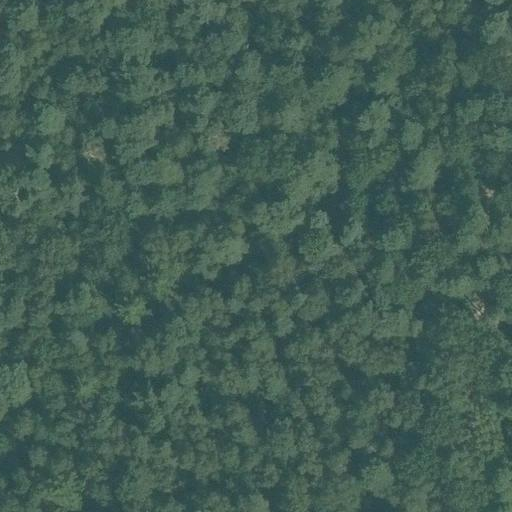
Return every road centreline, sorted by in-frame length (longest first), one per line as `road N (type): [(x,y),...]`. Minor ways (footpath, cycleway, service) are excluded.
road 1 (track): [(360,0),(370,21),(373,76),(346,153),(345,190),(322,214),(215,170),(142,163),(0,98)]
road 2 (track): [(511,34),(474,233),(482,511)]
road 3 (track): [(322,214),(302,278),(245,369),(171,434),(164,511)]
